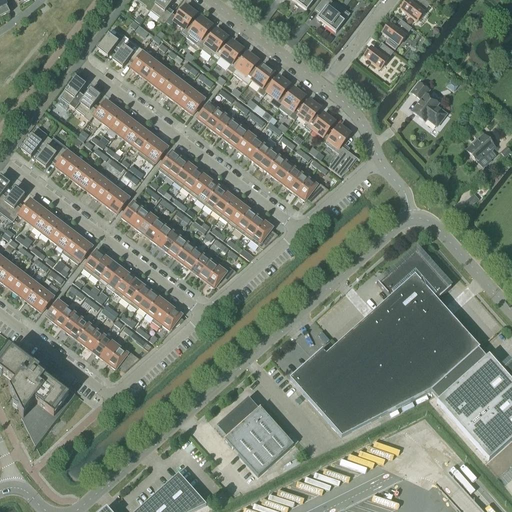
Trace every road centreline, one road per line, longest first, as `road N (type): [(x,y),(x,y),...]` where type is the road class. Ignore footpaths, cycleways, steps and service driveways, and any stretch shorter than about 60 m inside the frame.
road 1 (unclassified): [(74,511),(409,217)]
road 2 (residential): [(298,231),(78,63)]
road 3 (residential): [(0,311),(113,398),(202,316)]
road 4 (residential): [(202,316),(2,161)]
road 5 (residential): [(321,87),(206,0)]
road 6 (unclassified): [(409,217),(431,222),(511,312)]
road 7 (residential): [(202,316),(298,231)]
